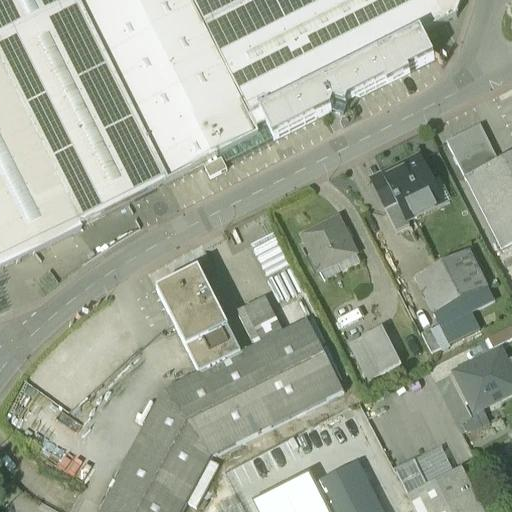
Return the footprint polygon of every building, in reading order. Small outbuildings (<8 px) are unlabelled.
[(74,0),(0,0),(0,271),(79,232),(77,228),(167,183),(74,0)] [(74,0),(167,183),(221,155),(258,137),(250,121),(188,0),(74,0)] [(188,0),(250,121),(421,34),(456,18),(461,0),(188,0)] [(421,34),(250,121),(258,137),(221,155),(225,165),(331,111),(343,116),(345,108),(346,109),(348,103),(386,84),(387,88),(410,76),(408,73),(434,60),(421,34)] [(479,126),(447,143),(465,179),(497,163),(479,126)] [(511,154),(497,163),(465,179),(503,252),(511,247),(511,154)] [(419,157),(383,174),(396,198),(394,199),(403,218),(405,218),(440,200),(419,157)] [(394,199),(381,206),(395,234),(408,227),(405,218),(403,218),(394,199)] [(337,219),(300,237),(318,273),(355,255),(337,219)] [(469,253),(414,280),(432,316),(487,290),(469,253)] [(241,356),(198,271),(156,292),(198,376),(199,377),(241,356)] [(198,376),(163,394),(99,511),(184,511),(211,461),(344,395),(308,322),(278,337),(260,303),(241,312),(258,347),(241,356),(199,377),(198,376)] [(381,328),(347,345),(368,384),(401,367),(381,328)] [(431,330),(421,335),(431,354),(441,349),(431,330)] [(471,366),(453,375),(469,406),(494,394),(498,401),(511,393),(511,375),(500,351),(482,360),(481,363),(474,367),(471,366)] [(0,466),(30,494),(45,478),(2,440),(0,442),(0,466)] [(379,511),(356,464),(314,485),(327,511),(379,511)] [(481,511),(460,469),(406,496),(414,511),(481,511)] [(255,511),(327,511),(314,485),(309,475),(252,504),(255,511)]
